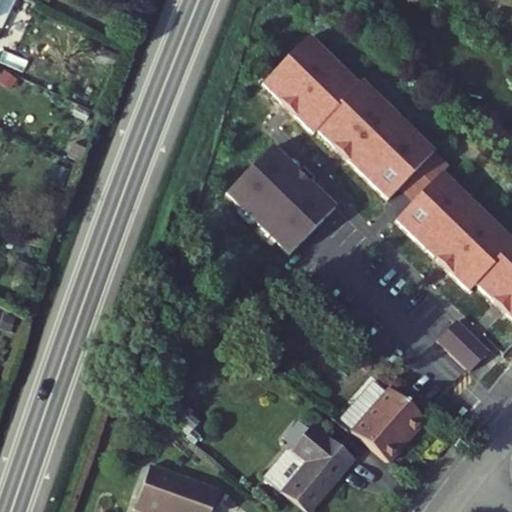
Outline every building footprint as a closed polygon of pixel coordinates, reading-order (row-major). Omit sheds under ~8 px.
[(0,0),(0,29),(2,31),(17,0),(0,0)] [(357,86),(307,38),(262,84),(313,134),(316,130),(388,200),(399,188),(433,153),(360,82),(357,86)] [(225,194),(288,255),(334,208),(308,183),(314,177),(302,166),(296,171),(271,146),(225,194)] [(414,202),(441,173),(449,166),(434,152),(433,153),(399,188),(414,202)] [(511,319),(511,242),(441,173),(414,202),(395,221),(468,291),(475,284),(511,319)] [(64,196),(57,192),(51,204),(59,207),(64,196)] [(57,220),(44,214),(39,223),(52,230),(57,220)] [(9,316),(0,311),(0,322),(4,324),(9,316)] [(456,321),(438,340),(470,371),(488,353),(456,321)] [(358,401),(371,413),(387,394),(373,383),(358,401)] [(390,390),(354,435),(390,465),(402,451),(400,450),(408,439),(412,439),(426,422),(390,390)] [(341,422),(354,433),(371,413),(358,401),(341,422)] [(307,511),(311,511),(355,461),(314,427),(294,451),(308,462),(283,492),(307,511)] [(133,509),(141,511),(209,511),(217,490),(147,466),(133,509)]
